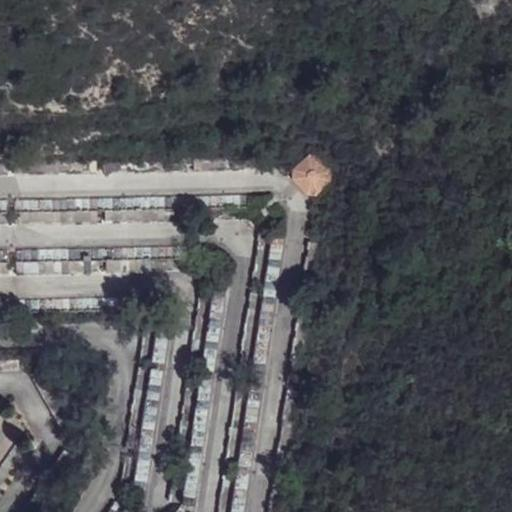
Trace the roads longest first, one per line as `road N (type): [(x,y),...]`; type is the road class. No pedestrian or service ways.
road 1 (unknown): [(0,182),(271,177),(295,192),(306,227),(261,511)]
road 2 (unknown): [(208,511),(247,243),(235,227),(0,235)]
road 3 (unknown): [(0,288),(181,283),(187,310),(173,462),(158,511)]
road 4 (unknown): [(91,511),(122,414),(127,350),(103,335),(0,335)]
